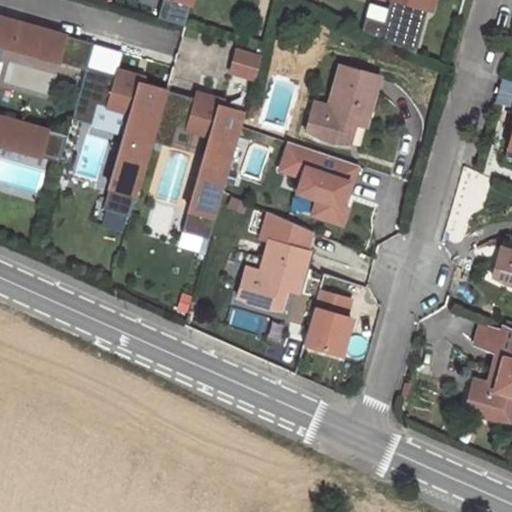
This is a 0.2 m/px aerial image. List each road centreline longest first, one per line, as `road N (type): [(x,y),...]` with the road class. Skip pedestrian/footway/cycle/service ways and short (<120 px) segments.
road 1 (residential): [(361,438),(488,0)]
road 2 (unclassified): [(0,276),(361,438)]
road 3 (unclassified): [(361,438),(511,504)]
road 4 (residential): [(166,39),(25,0)]
